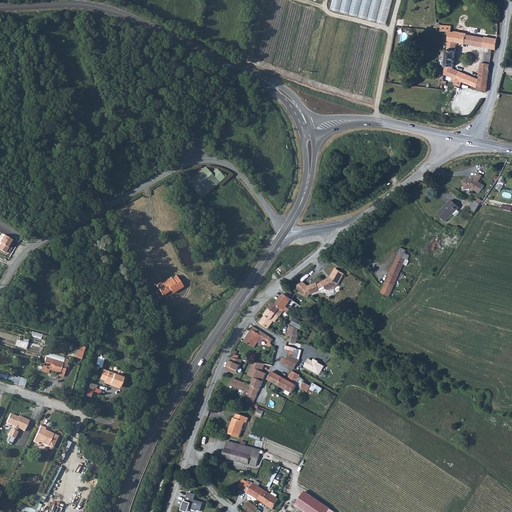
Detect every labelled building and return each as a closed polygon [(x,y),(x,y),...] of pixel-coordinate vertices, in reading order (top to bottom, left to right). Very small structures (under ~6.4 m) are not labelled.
[(387,25),(393,0),(331,0),(329,10),(387,25)] [(492,49),(496,50),(497,39),(485,36),(484,38),(466,34),(467,33),(451,31),(452,26),(441,25),(441,30),(441,31),(449,31),(447,50),(446,58),(445,68),(444,74),(452,77),(451,80),(455,82),(454,84),(460,86),(462,82),(486,92),(489,69),(481,68),(479,79),(453,68),(453,67),(454,67),(456,45),(456,42),(458,42),(486,48),(483,61),(490,62),(492,49)] [(187,182),(201,198),(226,176),(222,171),(221,173),(216,168),(210,173),(204,166),(187,182)] [(482,176),(478,173),(474,179),(472,179),(472,180),(471,180),(469,180),(463,181),(465,190),(472,189),(479,194),(484,186),(478,182),(482,176)] [(457,210),(459,208),(451,200),(438,214),(446,222),(453,214),(457,210)] [(475,213),(481,204),(475,201),(470,209),(475,213)] [(2,234),(0,237),(0,249),(4,252),(7,247),(6,246),(10,238),(2,234)] [(455,248),(461,237),(456,234),(451,242),(452,242),(451,245),(455,248)] [(405,255),(406,250),(401,248),(400,251),(398,256),(381,293),(389,297),(403,264),(406,259),(408,260),(409,257),(405,255)] [(345,274),(335,268),(330,278),(331,278),(331,279),(329,280),(328,279),(321,282),(324,287),(325,287),(326,290),(329,290),(338,286),(345,274)] [(162,283),(162,282),(157,285),(163,295),(171,290),(177,286),(179,290),(184,287),(176,275),(172,278),(171,277),(162,283)] [(309,289),(308,286),(304,281),(297,287),(298,293),(301,294),(302,292),(309,289)] [(319,290),(317,285),(316,283),(308,286),(309,289),(302,292),(301,294),(307,298),(309,295),(311,294),(320,291),(319,290)] [(281,308),(289,313),(293,307),(289,304),(292,299),(285,294),(277,305),(281,308)] [(275,314),(278,316),(280,314),(278,312),(281,308),(277,305),(274,303),(269,309),(276,314),(275,314)] [(259,323),(268,330),(274,321),(272,320),(274,317),(275,314),(276,314),(269,309),(259,323)] [(292,325),(302,330),(305,323),(295,318),(292,325)] [(262,332),(253,326),(244,341),(254,348),(261,337),(268,341),(270,337),(262,332)] [(286,337),(288,338),(298,341),(299,333),(296,332),(296,331),(295,331),(295,329),(290,326),(286,337)] [(28,339),(17,336),(14,345),(25,348),(28,339)] [(294,358),(296,348),(286,345),(283,364),(295,370),(300,361),(294,358)] [(79,346),(76,358),(81,360),(85,348),(79,346)] [(59,373),(59,372),(64,373),(66,364),(45,358),(42,368),(48,370),(50,368),(51,368),(51,371),(59,373)] [(231,361),(230,361),(226,371),(234,373),(238,374),(242,360),(238,359),(232,358),(231,361)] [(308,359),(304,367),(319,375),(324,366),(319,363),(320,362),(314,358),(312,361),(308,359)] [(261,367),(263,368),(264,365),(252,362),(251,366),(252,366),(249,376),(256,379),(261,367)] [(247,401),(254,403),(264,383),(263,382),(267,375),(260,372),(261,370),(263,371),(263,368),(261,367),(256,379),(253,386),(253,387),(250,394),(247,401)] [(123,377),(108,372),(104,381),(119,386),(123,377)] [(273,372),(269,380),(274,383),(278,376),(273,372)] [(288,381),(290,383),(286,390),(293,394),(298,386),(296,385),(301,376),(293,372),(288,381)] [(11,383),(18,385),(20,378),(13,376),(11,383)] [(20,378),(18,385),(24,387),(27,378),(21,376),(20,378)] [(277,385),(286,390),(290,383),(288,381),(278,376),(274,383),(277,385)] [(235,379),(232,387),(250,394),(253,387),(253,386),(235,379)] [(92,398),(96,385),(91,383),(87,396),(92,398)] [(312,387),(305,383),(302,389),(309,393),(312,387)] [(259,409),(257,417),(263,418),(265,411),(259,409)] [(19,427),(25,430),(30,420),(20,415),(19,416),(11,412),(7,421),(15,425),(13,428),(12,427),(9,434),(15,438),(19,431),(17,430),(19,427)] [(246,423),(247,418),(236,414),(234,418),(232,418),(227,434),(239,438),(244,422),(246,423)] [(55,442),(59,435),(45,429),(46,427),(41,425),(34,440),(39,443),(40,441),(48,445),(51,440),(55,442)] [(256,466),(261,451),(227,442),(223,457),(256,466)] [(260,501),(265,493),(244,480),(239,487),(260,501)] [(265,493),(260,501),(274,510),(280,501),(266,491),(265,493)] [(327,511),(331,508),(306,491),(296,504),(307,511),(327,511)] [(181,497),(175,511),(203,511),(204,510),(190,505),(192,501),(181,497)] [(250,502),(244,508),(248,511),(255,511),(258,509),(256,507),(250,502)]
